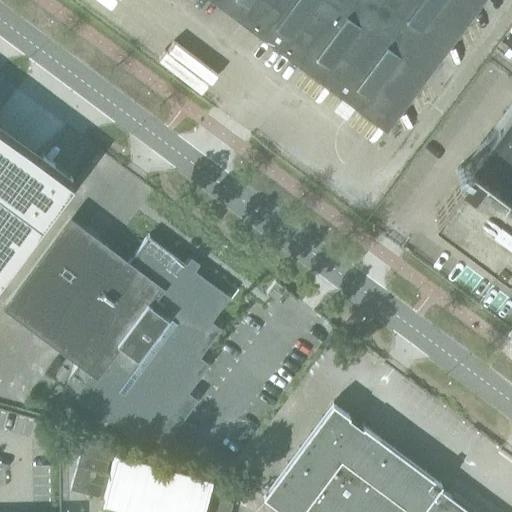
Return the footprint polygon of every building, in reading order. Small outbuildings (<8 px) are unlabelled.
[(239,0),(216,0),(221,3),(232,11),(239,0)] [(357,0),(239,0),(232,11),(237,15),(259,32),(266,37),(273,42),(307,67),(357,0)] [(479,0),(357,0),(307,67),(340,92),(349,99),(360,107),(385,126),(396,111),(479,0)] [(511,111),(435,215),(506,268),(507,268),(507,269),(508,269),(508,268),(509,268),(509,267),(511,266),(511,111)] [(0,122),(0,187),(11,196),(42,154),(0,122)] [(94,162),(100,155),(96,153),(91,160),(94,162)] [(0,272),(72,176),(57,165),(42,154),(11,196),(0,187),(0,272)] [(92,371),(94,368),(7,304),(70,220),(90,234),(127,262),(129,259),(69,214),(2,304),(92,371)] [(199,354),(220,326),(219,325),(218,327),(209,321),(211,319),(229,294),(228,293),(227,295),(193,269),(194,268),(196,264),(195,263),(192,261),(189,259),(188,258),(185,261),(184,263),(148,236),(149,234),(148,233),(129,259),(127,262),(90,234),(70,220),(7,304),(94,368),(92,371),(81,386),(75,394),(145,447),(153,436),(155,434),(164,440),(162,442),(163,443),(165,441),(197,397),(196,396),(195,398),(186,392),(188,390),(209,362),(208,361),(206,363),(198,356),(199,354)] [(149,234),(148,236),(184,263),(185,261),(149,234)] [(227,295),(228,293),(194,268),(193,269),(227,295)] [(277,298),(286,286),(275,278),(266,290),(277,298)] [(211,319),(209,321),(218,327),(219,325),(211,319)] [(199,354),(198,356),(206,363),(208,361),(199,354)] [(52,377),(75,394),(81,386),(58,369),(52,377)] [(188,390),(186,392),(195,398),(196,396),(188,390)] [(440,486),(438,484),(441,481),(363,423),(362,424),(355,419),(348,414),(348,413),(332,400),(262,493),(282,508),(287,511),(475,511),(471,509),(461,501),(450,493),(444,489),(440,486)] [(164,440),(155,434),(153,436),(162,442),(164,440)] [(199,509),(209,473),(116,448),(115,448),(115,450),(113,450),(110,449),(111,447),(82,439),(70,487),(98,495),(99,492),(102,493),(103,493),(103,494),(103,496),(163,511),(228,511),(232,500),(208,493),(203,510),(201,510),(199,509)] [(226,481),(215,478),(212,488),(223,491),(226,481)] [(481,511),(453,490),(450,493),(461,501),(471,509),(475,511),(481,511)]
